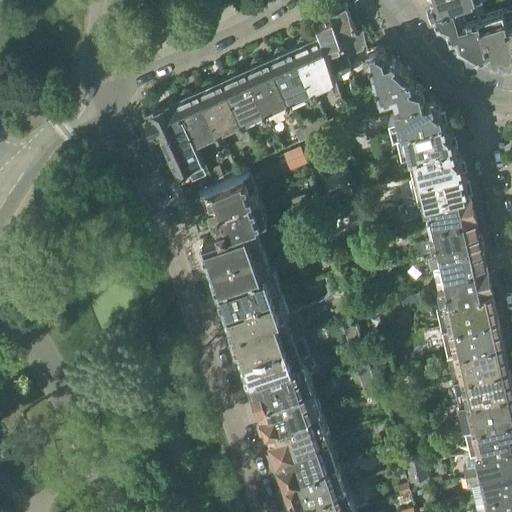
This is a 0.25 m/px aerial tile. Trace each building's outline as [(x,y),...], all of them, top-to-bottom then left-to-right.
[(430,0),(433,8),(460,0),(430,0)] [(478,53),(489,50),(479,13),(477,5),(467,8),(464,0),(460,0),(433,8),(434,10),(439,19),(440,20),(448,23),(452,35),(457,33),(460,42),(459,42),(460,43),(461,43),(477,53),(478,54),(478,53)] [(332,9),(348,56),(362,49),(366,42),(362,29),(357,31),(351,16),(358,14),(356,6),(355,1),(347,4),(346,2),(332,9)] [(505,13),(511,38),(511,5),(503,8),(505,13)] [(506,60),(511,58),(511,38),(505,13),(503,8),(503,6),(479,13),(489,50),(492,58),(500,56),(505,59),(505,60),(506,61),(506,60)] [(352,65),(348,56),(332,9),(314,17),(320,33),(334,72),(352,65)] [(340,90),(334,72),(320,33),(309,39),(306,37),(300,36),(297,40),(296,44),(293,45),(314,89),(327,83),(332,94),(340,90)] [(394,97),(396,103),(426,95),(423,83),(422,83),(413,80),(411,73),(411,72),(410,71),(410,72),(392,54),(391,53),(388,54),(386,49),(387,49),(386,48),(385,48),(380,45),(381,45),(380,44),(379,45),(368,48),(380,95),(381,101),(394,97)] [(319,100),(314,89),(293,45),(284,49),(281,48),(277,47),(274,51),(273,54),(270,56),(289,96),(302,90),(309,104),(319,100)] [(296,110),(289,96),(270,56),(262,60),(259,58),(253,57),(250,61),(249,65),(247,66),(269,114),(282,108),(285,115),(296,110)] [(274,125),(269,114),(247,66),(237,71),(234,69),(229,68),(226,72),(226,76),(224,76),(245,122),(258,116),(264,129),(274,125)] [(249,131),(245,122),(224,76),(215,81),(212,79),(206,78),(204,83),(203,86),(200,87),(221,132),(234,126),(240,139),(250,135),(248,131),(249,131)] [(225,142),(221,132),(200,87),(190,92),(187,90),(182,89),(179,94),(178,97),(176,98),(195,138),(209,132),(215,147),(225,142)] [(402,129),(405,128),(444,117),(441,106),(440,105),(440,106),(435,102),(433,94),(426,95),(396,103),(398,112),(392,114),(396,130),(402,129)] [(380,95),(361,102),(362,108),(365,117),(384,109),(381,101),(380,95)] [(207,163),(195,138),(176,98),(145,112),(154,134),(162,130),(174,159),(172,160),(181,181),(198,173),(202,184),(213,179),(209,170),(206,163),(207,163)] [(349,122),(365,117),(362,108),(346,113),(349,122)] [(345,111),(327,119),(330,126),(332,131),(349,122),(346,113),(345,111)] [(326,114),(302,125),(308,137),(325,129),(330,126),(327,119),(326,114)] [(401,153),(415,150),(455,142),(452,130),(452,129),(447,125),(445,117),(444,117),(405,128),(407,134),(398,137),(401,153)] [(367,130),(364,118),(347,125),(333,132),(338,143),(367,130)] [(308,137),(302,125),(294,129),(299,141),(308,137)] [(267,144),(271,153),(284,147),(280,138),(267,144)] [(318,138),(307,143),(313,156),(324,151),(318,138)] [(410,159),(414,176),(463,165),(461,155),(461,154),(461,153),(456,150),(455,142),(415,150),(417,157),(410,159)] [(284,152),(284,153),(290,168),(307,161),(300,145),(284,152)] [(209,170),(213,179),(237,169),(233,160),(209,170)] [(416,183),(420,200),(469,190),(463,165),(414,176),(415,180),(421,178),(422,182),(416,183)] [(209,255),(211,262),(262,245),(255,223),(262,220),(268,218),(257,186),(251,188),(245,170),(200,189),(201,191),(206,205),(210,204),(213,210),(208,212),(213,227),(218,226),(221,233),(212,236),(203,240),(201,244),(204,253),(208,255),(209,255)] [(427,211),(430,225),(475,215),(469,190),(420,200),(407,203),(410,215),(427,211)] [(313,198),(318,209),(325,207),(320,195),(313,198)] [(415,254),(429,250),(480,239),(475,215),(430,225),(433,238),(413,243),(415,254)] [(429,250),(435,275),(486,263),(480,239),(429,250)] [(219,286),(274,266),(289,261),(284,249),(269,254),(272,260),(268,262),(262,245),(211,262),(214,270),(213,270),(213,271),(212,274),(211,274),(214,284),(215,284),(219,285),(219,286)] [(435,275),(440,299),(491,288),(486,263),(435,275)] [(224,300),(226,307),(282,289),(274,266),(219,286),(220,288),(217,289),(220,299),(223,298),(224,300)] [(344,292),(341,285),(330,291),(324,296),(325,299),(344,292)] [(437,300),(442,325),(497,313),(491,288),(440,299),(437,300)] [(234,330),(290,311),(282,289),(226,307),(229,315),(230,318),(227,319),(230,328),(233,327),(234,330)] [(401,295),(404,306),(404,307),(411,305),(424,302),(421,291),(401,295)] [(404,307),(404,306),(399,307),(401,325),(413,324),(411,305),(404,307)] [(240,345),(242,353),(293,336),(294,336),(305,332),(298,308),(290,311),(234,330),(234,331),(232,334),(231,334),(235,343),(240,345)] [(442,325),(448,350),(503,337),(497,313),(442,325)] [(250,376),(252,375),(301,358),(293,336),(242,353),(245,360),(242,364),(245,374),(246,374),(249,375),(250,376)] [(376,338),(380,352),(389,349),(385,336),(376,338)] [(460,369),(461,373),(508,362),(503,337),(448,350),(452,370),(460,369)] [(254,398),(261,400),(313,383),(304,357),(301,358),(252,375),(256,385),(252,391),(251,391),(254,399),(254,398)] [(368,361),(357,365),(363,384),(374,381),(368,361)] [(453,375),(459,399),(511,386),(511,378),(508,362),(461,373),(453,375)] [(269,425),(270,427),(322,409),(313,383),(261,400),(265,411),(261,416),(260,416),(263,424),(263,423),(269,425)] [(511,386),(459,399),(465,425),(511,413),(511,386)] [(278,451),(279,453),(330,435),(322,409),(270,427),(273,436),(269,441),(271,449),(272,449),(278,451)] [(511,413),(465,425),(471,449),(511,440),(511,413)] [(287,476),(287,477),(339,459),(338,455),(334,447),(330,435),(279,453),(282,461),(278,466),(277,466),(280,474),(287,476)] [(463,465),(465,474),(481,471),(481,469),(497,465),(498,469),(511,465),(511,463),(511,440),(471,449),(471,450),(464,451),(467,464),(463,465)] [(404,456),(411,479),(428,474),(421,451),(404,456)] [(295,500),(296,502),(348,484),(339,459),(287,477),(290,485),(286,491),(288,498),(289,498),(295,500)] [(472,484),(474,496),(511,487),(511,463),(511,465),(498,469),(497,465),(481,469),(481,471),(465,474),(468,485),(472,484)] [(441,473),(432,475),(434,481),(443,479),(441,473)] [(343,511),(356,508),(348,484),(296,502),(299,510),(297,511),(343,511)] [(473,509),(473,511),(499,511),(507,510),(507,511),(511,511),(511,487),(474,496),(477,508),(473,509)]
